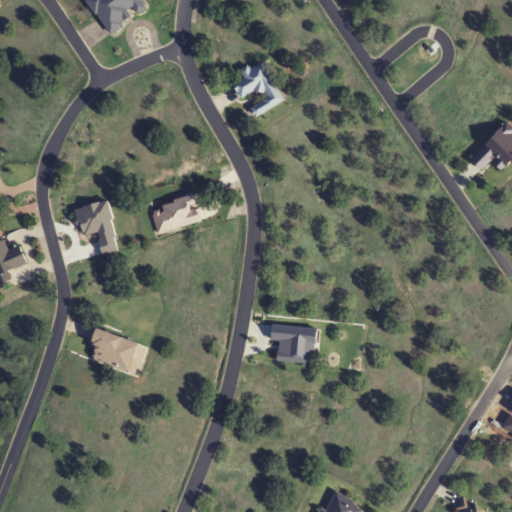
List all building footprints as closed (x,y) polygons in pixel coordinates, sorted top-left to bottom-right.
[(232,82),(241,99),(258,90),(264,101),(252,107),(256,116),(283,102),(264,66),(232,82)] [(469,158),(481,172),(497,159),(506,169),(511,163),(511,131),(507,126),(469,158)] [(0,284),(8,281),(5,273),(27,264),(20,246),(9,250),(5,240),(0,242),(0,284)] [(319,511),(363,511),(365,509),(335,493),(325,511),(322,511),(320,511),(319,511)] [(454,511),(486,511),(461,499),(454,511)]
